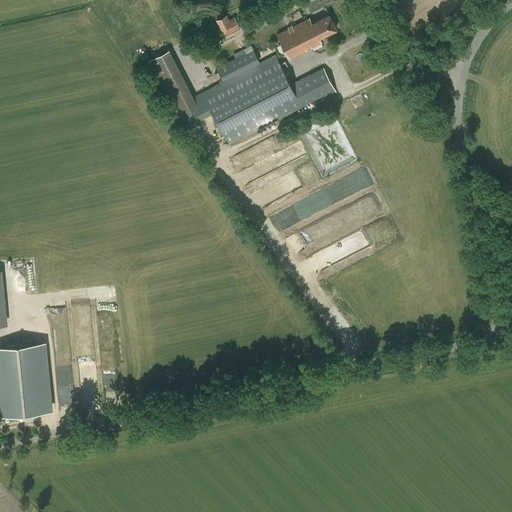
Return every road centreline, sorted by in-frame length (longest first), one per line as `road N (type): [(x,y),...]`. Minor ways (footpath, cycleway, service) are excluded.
road 1 (unclassified): [(0,444),(501,337)]
road 2 (unclassified): [(501,337),(456,102),(470,49),(511,1)]
road 3 (track): [(364,0),(400,52),(461,73)]
